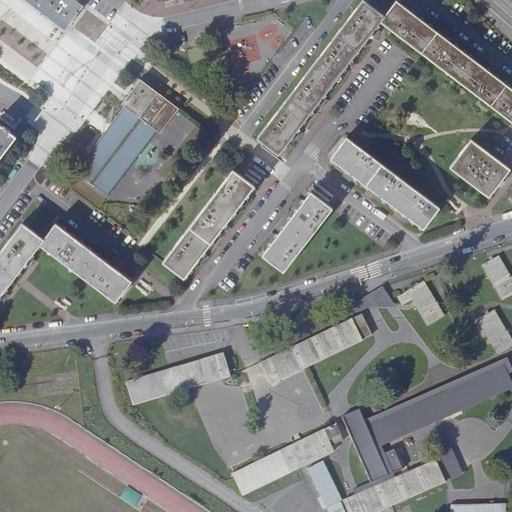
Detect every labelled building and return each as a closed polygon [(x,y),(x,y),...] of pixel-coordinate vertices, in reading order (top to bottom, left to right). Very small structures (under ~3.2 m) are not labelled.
[(31,0),(68,28),(84,7),(78,2),(79,0),(31,0)] [(511,89),(493,75),(495,72),(490,68),(488,71),(483,67),(453,45),(455,42),(450,38),(448,41),(444,37),(418,18),(421,15),(415,11),(413,14),(409,11),(395,1),(383,16),(362,1),(256,140),(277,156),(291,138),(294,140),(298,134),(295,132),(317,103),(320,105),(324,100),(322,97),(343,68),(346,70),(350,65),(348,63),(369,34),(372,36),(376,31),(374,29),(380,22),(511,122),(511,89)] [(157,130),(176,106),(137,76),(118,101),(122,103),(73,167),(105,192),(155,128),(157,130)] [(0,158),(15,139),(8,134),(9,132),(3,127),(1,129),(0,127),(0,158)] [(439,208),(346,138),(331,159),(348,172),(346,175),(352,179),(354,176),(377,194),(375,196),(380,200),(382,198),(406,215),(404,218),(409,223),(411,220),(423,229),(439,208)] [(495,159),(471,140),(449,168),(489,198),(510,170),(495,159)] [(253,188),(232,172),(162,264),(183,280),(197,262),(200,264),(204,259),(201,257),(219,233),(221,235),(225,231),(222,228),(240,205),(242,207),(247,202),(244,200),(253,188)] [(284,271),(332,209),(311,193),(302,205),(299,203),(295,208),(298,210),(275,240),(272,238),(268,243),(271,245),(263,255),(284,271)] [(44,240),(41,244),(115,301),(131,280),(113,266),(115,264),(110,260),(108,262),(79,240),(81,238),(76,234),(74,236),(57,223),(44,240)] [(41,244),(44,240),(23,224),(0,253),(0,297),(1,296),(4,299),(7,293),(4,291),(15,277),(27,262),(30,264),(34,258),(31,256),(41,244)] [(482,265),(503,300),(511,294),(511,276),(499,255),(482,265)] [(411,298),(428,326),(445,316),(424,281),(398,296),(402,304),(411,298)] [(385,287),(350,302),(356,315),(391,299),(385,287)] [(511,340),(494,310),(477,321),(497,355),(511,346),(511,340)] [(352,319),(260,363),(271,385),(362,342),(362,340),(372,336),(362,315),(352,320),(352,319)] [(223,353),(127,382),(133,405),(231,376),(223,353)] [(378,447),(511,388),(511,385),(503,366),(456,386),(454,381),(441,387),(444,392),(370,424),(376,437),(374,438),(368,425),(352,432),(372,477),(388,470),(378,447)] [(232,474),(243,497),(335,452),(332,446),(343,440),(336,424),(232,474)] [(438,445),(449,479),(462,475),(451,441),(438,445)] [(347,511),(324,460),(307,468),(327,511),(347,511)] [(378,511),(390,507),(446,482),(436,460),(343,501),(347,511),(378,511)] [(119,498),(133,506),(141,494),(127,486),(119,498)]
